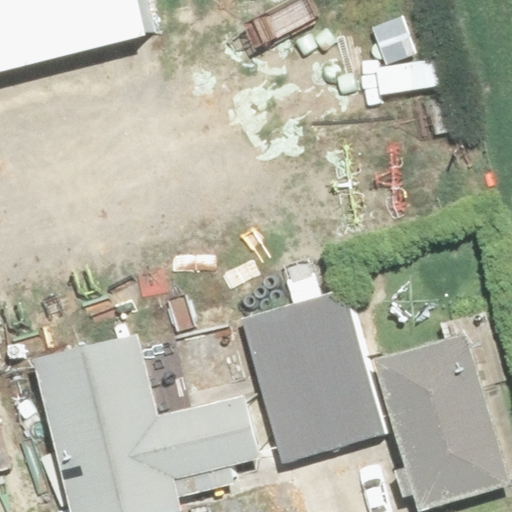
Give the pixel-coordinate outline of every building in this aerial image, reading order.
[(152,0),(0,0),(0,78),(162,37),(152,0)] [(441,61),(379,67),(382,97),(444,91),(441,61)] [(362,160),(278,158),(277,190),(361,192),(362,160)] [(62,310),(73,358),(42,364),(74,511),(183,511),(187,511),(180,478),(281,456),(284,471),(385,449),(351,297),(243,320),(259,396),(166,416),(150,341),(109,350),(98,302),(62,310)] [(511,468),(471,332),(378,360),(423,510),(511,483),(511,468)]
